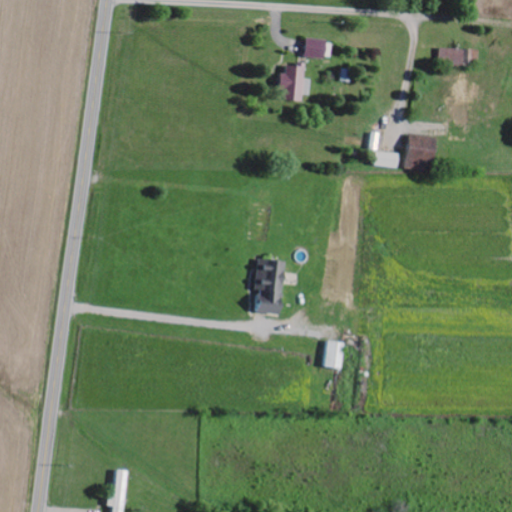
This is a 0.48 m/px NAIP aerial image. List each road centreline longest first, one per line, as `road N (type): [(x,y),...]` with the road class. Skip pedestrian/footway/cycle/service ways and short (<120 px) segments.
road 1 (secondary): [(39,511),(108,0)]
road 2 (residential): [(158,0),(511,28)]
